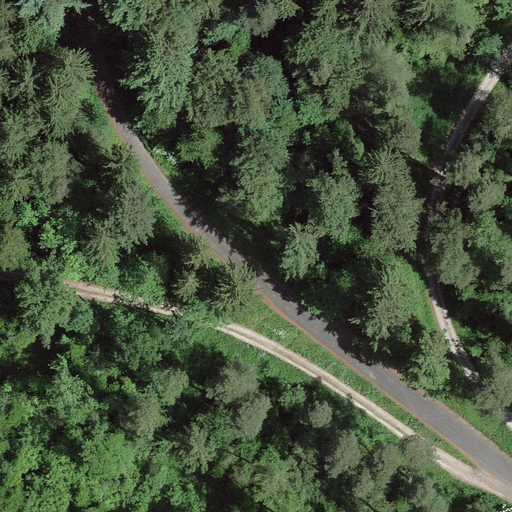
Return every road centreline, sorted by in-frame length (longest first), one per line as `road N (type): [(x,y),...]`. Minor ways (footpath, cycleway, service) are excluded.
road 1 (unclassified): [(511,474),(185,213),(125,129),(79,0)]
road 2 (track): [(511,482),(476,477),(249,335),(152,304),(0,273)]
road 3 (track): [(511,51),(447,162),(430,232),(446,330),(469,371),(511,417)]
